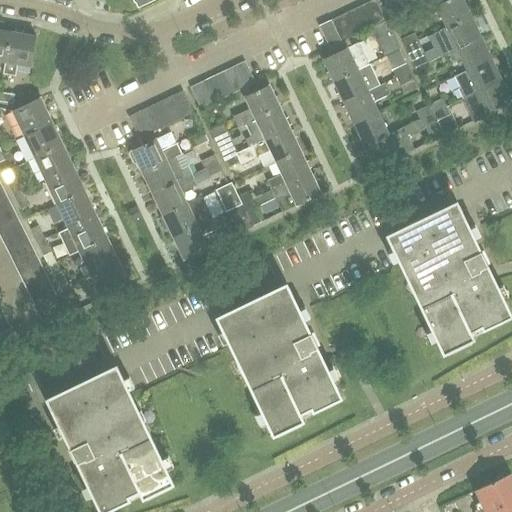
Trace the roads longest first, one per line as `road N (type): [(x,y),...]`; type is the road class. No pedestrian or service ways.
road 1 (residential): [(511,364),(218,511)]
road 2 (primary): [(287,511),(511,404)]
road 3 (residential): [(171,75),(335,0)]
road 4 (residential): [(152,32),(110,34),(0,7)]
road 5 (residential): [(375,511),(511,444)]
